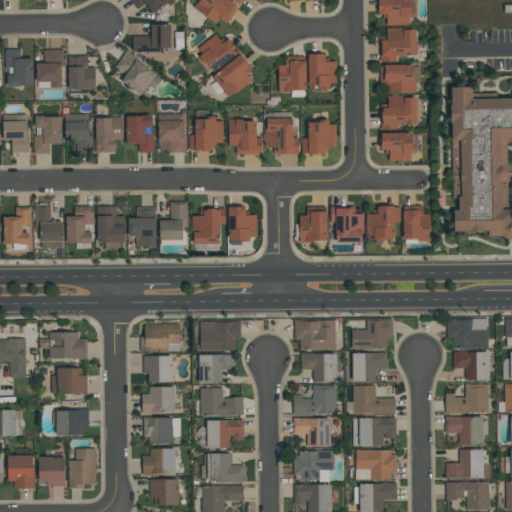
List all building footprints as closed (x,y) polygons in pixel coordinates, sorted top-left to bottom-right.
[(172,0),(174,2),(169,6),(167,2),(151,14),(144,4),(137,9),(130,0),(172,0)] [(193,7),(197,0),(228,0),(234,4),(234,5),(237,8),(225,24),(219,19),(215,24),(193,7)] [(378,14),(378,11),(377,11),(377,0),(416,0),(417,16),(412,16),(412,18),(408,18),(408,25),(386,25),(386,18),(382,18),(382,14),(378,14)] [(170,24),(170,48),(161,48),(161,52),(132,52),(132,36),(150,36),(150,24),(170,24)] [(379,62),(379,49),(380,49),(380,40),(386,40),(386,27),(405,27),(405,30),(415,30),(415,55),(404,55),(404,56),(396,56),(396,62),(379,62)] [(222,43),(227,39),(229,40),(230,40),(237,49),(236,50),(238,52),(213,72),(206,63),(203,63),(198,57),(202,54),(197,48),(215,35),(222,43)] [(32,86),(17,86),(17,87),(6,87),(6,75),(8,75),(8,68),(4,68),(4,49),(21,49),(21,58),(32,58),(32,86)] [(61,87),(37,87),(37,82),(35,82),(35,63),(43,63),(43,50),(63,50),(63,66),(61,66),(61,87)] [(141,96),(120,81),(125,74),(114,67),(126,50),(142,62),(140,64),(156,75),(141,96)] [(324,54),(324,58),(328,58),(328,62),(336,62),(336,84),(329,84),(329,88),(320,88),(318,86),(307,86),(307,54),(324,54)] [(94,67),(94,90),(67,90),(67,55),(87,55),(87,67),(94,67)] [(252,70),(246,75),(251,81),(235,93),(234,92),(227,97),(223,91),(217,96),(209,86),(215,81),(212,77),(220,70),(220,69),(239,55),(244,62),(246,61),(252,70)] [(278,65),(285,65),(285,56),(305,56),(305,61),(305,90),(303,90),(303,97),(291,97),(291,93),(278,93),(278,65)] [(419,66),(419,82),(416,82),(416,93),(388,93),(388,86),(379,86),(379,66),(384,66),(384,64),(413,64),(413,66),(419,66)] [(451,86),(453,232),(511,231),(511,203),(508,203),(506,182),(511,176),(511,168),(511,169),(505,165),(504,139),(511,139),(511,98),(472,99),(472,86),(451,86)] [(380,104),(387,104),(387,96),(406,96),(406,97),(416,97),(416,124),(397,124),(397,130),(380,130),(380,104)] [(211,151),(194,151),(194,150),(188,150),(188,135),(194,135),(194,119),(195,110),(208,110),(208,116),(215,116),(215,121),(222,121),(222,143),(216,143),(216,147),(211,147),(211,151)] [(298,154),(273,154),(273,147),(264,147),(264,128),(266,128),(266,118),(267,118),(267,112),(291,112),(291,118),(292,118),(292,138),(298,138),(298,154)] [(11,153),(11,140),(2,140),(2,114),(26,114),(26,135),(29,135),(29,153),(11,153)] [(64,141),(64,114),(88,114),(88,136),(92,136),(92,152),(76,152),(75,140),(64,141)] [(157,150),(157,114),(183,114),(183,135),(186,135),(186,152),(171,152),(165,152),(165,150),(157,150)] [(150,115),(150,125),(152,125),(152,134),(154,134),(154,153),(138,153),(138,143),(125,143),(125,116),(143,116),(143,115),(150,115)] [(61,144),(49,144),(49,153),(33,153),(33,135),(35,135),(35,128),(34,128),(34,116),(46,116),(46,117),(61,117),(61,144)] [(95,152),(95,141),(95,118),(109,118),(109,117),(122,117),(122,140),(115,140),(115,152),(114,152),(95,152)] [(228,146),(228,119),(242,119),(242,121),(256,121),(256,138),(261,138),(261,155),(235,155),(235,146),(228,146)] [(301,153),(301,138),(306,138),(306,122),(319,122),(319,120),(328,120),(328,124),(336,124),(336,147),(324,147),(324,154),(307,154),(307,153),(301,153)] [(388,161),(388,154),(384,154),(384,150),(380,150),(380,139),(380,133),(412,133),(412,143),(414,146),(414,156),(410,156),(410,161),(388,161)] [(159,220),(169,220),(169,201),(187,201),(187,231),(186,231),(186,245),(160,245),(160,241),(159,241),(159,220)] [(35,204),(38,204),(38,203),(46,203),(46,204),(50,204),(50,222),(62,222),(62,242),(61,242),(61,247),(40,247),(40,242),(39,242),(39,233),(35,233),(35,204)] [(65,216),(73,215),(73,206),(92,206),(92,218),(94,218),(94,224),(84,225),(84,232),(90,232),(91,243),(90,243),(90,248),(75,249),(75,243),(65,243),(65,216)] [(124,215),(124,242),(119,242),(119,248),(104,248),(104,242),(96,242),(96,206),(115,206),(115,215),(124,215)] [(354,206),(354,214),(363,214),(363,233),(361,233),(361,242),(336,242),(336,232),(335,232),(335,223),(329,223),(329,206),(354,206)] [(376,206),(400,206),(400,222),(394,222),(394,238),(383,238),(383,240),(373,240),(373,236),(365,236),(365,214),(376,214),(376,206)] [(430,214),(430,241),(417,241),(417,244),(405,244),(405,239),(402,239),(402,211),(403,211),(403,206),(422,206),(422,214),(430,214)] [(2,244),(2,216),(15,216),(15,207),(30,207),(30,225),(22,225),(22,232),(28,232),(28,245),(25,245),(25,249),(12,249),(12,244),(2,244)] [(155,207),(155,247),(142,247),(142,246),(134,246),(134,236),(127,236),(127,218),(136,218),(136,207),(155,207)] [(229,245),(229,239),(228,239),(228,207),(230,207),(242,207),(245,207),(245,215),(256,215),(256,237),(248,237),(248,242),(240,242),(240,245),(229,245)] [(299,242),(299,237),(294,237),(294,224),(299,224),(299,215),(306,215),(306,207),(325,207),(325,211),(326,211),(326,241),(312,241),(312,242),(299,242)] [(194,250),(194,244),(193,244),(193,236),(190,236),(190,215),(199,215),(199,208),(225,208),(225,224),(219,224),(219,244),(218,244),(218,250),(194,250)] [(486,318),(486,327),(487,327),(487,348),(451,348),(451,338),(445,338),(445,318),(486,318)] [(294,340),(294,319),(303,319),(303,320),(337,320),(337,330),(334,330),(334,350),(307,350),(299,350),(299,340),(294,340)] [(351,349),(351,329),(365,329),(365,319),(392,319),(392,338),(386,338),(386,349),(351,349)] [(239,321),(239,340),(234,340),(234,351),(199,351),(199,321),(217,321),(217,322),(230,322),(230,321),(239,321)] [(179,324),(179,351),(167,351),(167,352),(139,352),(139,337),(143,337),(143,324),(179,324)] [(48,358),(48,332),(78,332),(78,338),(86,338),(86,359),(76,359),(76,358),(48,358)] [(0,340),(7,340),(7,338),(25,338),(25,378),(8,378),(8,362),(0,362),(0,340)] [(464,380),(464,368),(452,368),(452,351),(466,351),(466,352),(488,352),(488,380),(464,380)] [(501,359),(508,359),(508,351),(511,351),(511,380),(509,380),(509,379),(501,379),(501,359)] [(335,353),(335,355),(339,355),(339,366),(340,366),(340,372),(335,372),(335,382),(312,382),(312,370),(300,370),(300,352),(313,352),(313,353),(335,353)] [(374,381),(351,381),(351,371),(345,371),(345,355),(351,355),(351,353),(373,353),(373,352),(386,352),(386,369),(374,369),(374,381)] [(221,383),(198,383),(198,355),(233,355),(233,370),(221,370),(221,383)] [(142,356),(171,356),(171,382),(148,382),(147,374),(142,374),(142,356)] [(56,368),(82,368),(82,375),(86,375),(86,394),(51,394),(51,375),(56,375),(56,368)] [(464,397),(464,383),(470,383),(470,384),(487,384),(487,412),(467,412),(467,413),(444,413),(444,393),(454,393),(454,397),(464,397)] [(511,412),(503,412),(503,384),(511,384),(511,412)] [(292,415),(292,395),(301,395),(301,399),(311,399),(311,385),(335,385),(335,414),(320,414),(320,415),(292,415)] [(174,386),(174,412),(162,412),(162,414),(141,414),(141,394),(148,394),(148,386),(174,386)] [(352,414),(352,412),(345,412),(345,402),(352,402),(352,386),(375,386),(375,398),(394,398),(394,414),(389,414),(352,414)] [(222,388),(222,400),(224,400),(224,398),(232,398),(232,397),(242,397),(242,415),(228,415),(228,416),(200,416),(200,388),(222,388)] [(81,435),(55,435),(55,410),(78,410),(78,409),(88,409),(88,427),(81,427),(81,435)] [(15,436),(0,436),(0,410),(14,410),(14,419),(21,419),(21,435),(15,435),(15,436)] [(180,418),(180,436),(172,436),(172,444),(148,444),(148,437),(142,437),(142,416),(157,416),(157,417),(172,417),(172,418),(180,418)] [(458,445),(458,433),(444,433),(444,416),(460,416),(460,417),(482,417),(482,420),(487,420),(487,435),(482,435),(482,445),(458,445)] [(292,435),(292,418),(297,418),(329,418),(329,447),(306,447),(306,435),(292,435)] [(395,418),(395,438),(384,438),(384,434),(381,434),(381,446),(352,446),(352,418),(395,418)] [(242,420),(242,440),(231,440),(231,436),(229,436),(229,448),(206,448),(206,420),(228,420),(242,420)] [(174,448),(174,450),(176,450),(176,457),(174,457),(174,474),(162,474),(162,475),(141,475),(141,455),(149,455),(149,448),(174,448)] [(95,449),(95,484),(84,484),(84,488),(68,488),(68,460),(74,460),(74,449),(95,449)] [(445,478),(445,463),(458,463),(458,450),(482,449),(482,464),(488,464),(488,478),(445,478)] [(298,451),(317,451),(317,450),(333,450),(333,470),(328,470),(328,482),(318,482),(318,480),(295,480),(295,475),(293,475),(293,455),(298,455),(298,451)] [(396,454),(396,474),(394,474),(394,479),(389,479),(389,480),(369,480),(369,479),(355,479),(355,450),(390,450),(390,454),(396,454)] [(243,465),(243,482),(238,482),(232,482),(228,482),(206,482),(206,453),(230,453),(230,465),(243,465)] [(34,488),(13,488),(13,481),(6,481),(6,455),(31,455),(31,467),(34,467),(34,488)] [(64,486),(46,486),(46,481),(38,481),(38,457),(64,457),(64,486)] [(177,479),(177,489),(178,489),(178,505),(154,505),(154,498),(148,498),(148,479),(177,479)] [(488,510),(465,510),(465,498),(456,498),(456,500),(445,500),(445,482),(461,482),(461,481),(468,481),(468,482),(488,482),(488,484),(489,484),(489,494),(488,494),(488,510)] [(382,511),(359,511),(359,504),(353,504),(353,487),(359,487),(359,482),(396,482),(396,500),(382,500),(382,511)] [(219,484),(242,484),(242,505),(241,505),(241,501),(223,501),(223,511),(201,511),(201,486),(205,486),(205,484),(219,484)] [(330,485),(330,511),(307,511),(307,501),(305,501),(305,505),(293,505),(293,485),(303,485),(303,484),(308,484),(308,485),(330,485)]
